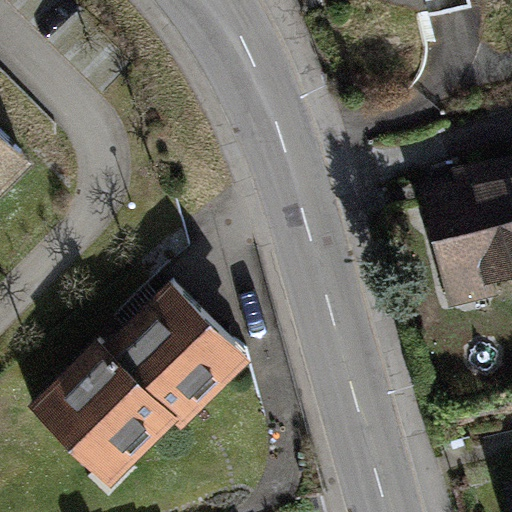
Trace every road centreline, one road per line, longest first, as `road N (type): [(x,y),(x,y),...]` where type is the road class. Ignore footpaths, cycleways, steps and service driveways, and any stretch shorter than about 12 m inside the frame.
road 1 (secondary): [(385,511),(245,37),(221,0)]
road 2 (residential): [(0,18),(118,149),(107,218),(0,314)]
